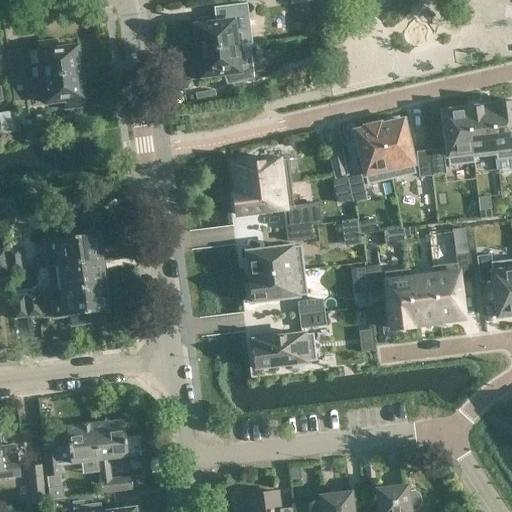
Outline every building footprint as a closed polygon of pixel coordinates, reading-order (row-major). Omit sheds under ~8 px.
[(198,50),(249,44),(247,32),(235,34),(233,21),(213,23),(212,17),(196,19),(197,24),(195,25),(198,50)] [(37,78),(80,72),(77,47),(57,50),(56,42),(38,45),(41,67),(36,67),(37,78)] [(249,44),(198,50),(201,76),(203,76),(203,80),(218,78),(218,74),(224,73),(226,84),(253,77),(251,56),(249,44)] [(12,81),(25,79),(20,50),(8,52),(12,81)] [(286,80),(322,72),(320,63),(284,71),(286,80)] [(80,72),(37,78),(39,88),(42,88),(44,104),(62,102),(63,109),(84,106),(80,72)] [(25,79),(12,81),(15,101),(28,99),(25,79)] [(494,104),(491,105),(497,152),(511,149),(511,100),(494,103),(494,104)] [(491,105),(466,108),(472,155),(497,152),(491,105)] [(466,108),(440,111),(446,158),(472,155),(466,108)] [(0,123),(1,135),(14,132),(11,110),(0,111),(0,123)] [(388,124),(379,126),(389,170),(413,164),(403,120),(399,121),(398,117),(387,119),(388,124)] [(365,129),(355,131),(365,175),(389,170),(379,126),(379,124),(365,127),(365,129)] [(342,150),(329,153),(335,178),(347,175),(342,150)] [(443,150),(429,152),(432,176),(446,175),(443,150)] [(429,152),(417,153),(420,178),(432,176),(429,152)] [(235,165),(233,165),(236,190),(281,185),(278,160),(246,164),(246,160),(235,161),(235,165)] [(363,176),(349,179),(354,204),(368,201),(363,176)] [(347,179),(333,182),(338,206),(352,203),(347,179)] [(237,193),(235,193),(237,215),(284,209),(281,185),(236,190),(237,193)] [(490,199),(479,200),(480,212),(492,211),(490,199)] [(319,206),(285,210),(287,228),(313,226),(321,225),(319,206)] [(357,219),(342,221),(345,245),(363,243),(360,234),(357,219)] [(313,226),(287,228),(288,244),(315,241),(313,226)] [(454,231),(457,256),(469,255),(466,229),(454,231)] [(81,235),(43,240),(45,258),(52,257),(53,266),(59,265),(100,260),(97,234),(92,234),(91,230),(81,231),(81,235)] [(384,234),(386,249),(405,246),(403,231),(384,234)] [(6,248),(9,272),(25,270),(22,246),(6,248)] [(292,247),(247,252),(250,277),(295,272),(292,247)] [(0,272),(9,272),(6,248),(0,249),(0,272)] [(491,253),(477,255),(480,281),(492,279),(492,272),(493,272),(491,253)] [(472,279),(469,255),(457,256),(459,273),(460,281),(472,279)] [(62,290),(103,286),(103,283),(106,282),(104,271),(101,272),(100,260),(59,265),(62,290)] [(379,265),(366,267),(369,292),(382,290),(379,265)] [(511,315),(511,269),(493,272),(492,272),(492,279),(497,317),(511,315)] [(250,280),(248,280),(251,302),(298,296),(295,272),(250,277),(250,280)] [(459,273),(434,276),(439,321),(464,318),(460,281),(459,273)] [(434,276),(410,279),(415,324),(426,322),(427,326),(438,325),(438,321),(439,321),(434,276)] [(413,324),(415,324),(410,279),(385,282),(391,328),(413,326),(413,324)] [(103,286),(62,290),(53,292),(54,301),(51,301),(53,318),(71,316),(72,324),(104,320),(103,312),(106,312),(103,286)] [(38,294),(26,296),(28,318),(41,316),(38,294)] [(28,318),(26,296),(13,297),(16,319),(28,318)] [(323,301),(298,304),(300,316),(325,313),(323,301)] [(325,313),(300,316),(302,330),(326,327),(325,313)] [(362,333),(364,352),(374,351),(371,332),(362,333)] [(254,347),(252,347),(254,368),(292,364),(292,368),(304,366),(303,362),(307,362),(303,334),(253,340),(254,347)] [(123,421),(94,425),(98,460),(102,494),(132,490),(130,474),(111,477),(109,459),(127,457),(127,455),(141,454),(139,435),(125,436),(123,421)] [(57,444),(42,446),(46,476),(60,475),(59,465),(98,460),(94,425),(66,428),(68,447),(57,448),(57,444)] [(0,475),(4,475),(3,470),(10,469),(8,456),(1,457),(0,445),(0,475)] [(30,494),(43,492),(40,466),(27,467),(30,494)] [(410,490),(409,485),(376,488),(379,511),(412,511),(418,510),(421,507),(423,503),(423,499),(421,495),(419,492),(415,490),(410,490)] [(63,487),(49,488),(50,499),(64,498),(63,487)] [(280,511),(278,491),(245,495),(247,511),(280,511)] [(320,495),(320,501),(315,502),(313,504),(312,505),(311,506),(311,507),(310,509),(310,511),(309,511),(354,511),(352,491),(320,495)] [(51,501),(51,511),(76,511),(75,498),(51,501)]
